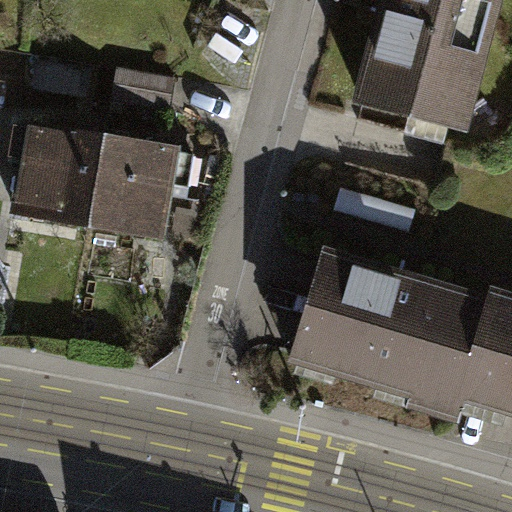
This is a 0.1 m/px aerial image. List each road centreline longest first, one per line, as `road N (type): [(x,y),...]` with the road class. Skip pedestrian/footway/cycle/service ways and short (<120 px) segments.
road 1 (residential): [(177,448),(297,0)]
road 2 (tertiary): [(395,500),(177,448)]
road 3 (tertiary): [(177,448),(0,415)]
